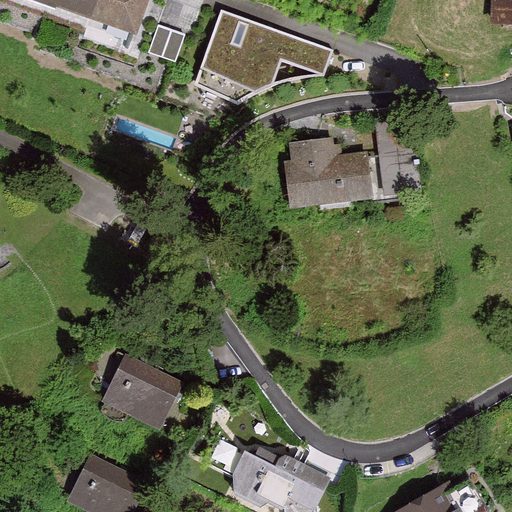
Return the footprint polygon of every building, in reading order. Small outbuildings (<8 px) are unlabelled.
[(48,0),(143,29),(151,0),(48,0)] [(511,0),(501,0),(501,23),(511,22),(511,0)] [(337,52),(225,12),(207,64),(275,88),(285,59),(329,74),(337,52)] [(295,149),(299,204),(381,198),(378,157),(346,159),(345,146),(295,149)] [(194,389),(135,362),(113,408),(173,435),(194,389)] [(259,450),(243,485),(305,511),(329,511),(346,476),(298,455),(294,465),(259,450)] [(147,511),(159,485),(100,459),(79,506),(93,511),(147,511)] [(478,511),(465,489),(426,511),(478,511)]
